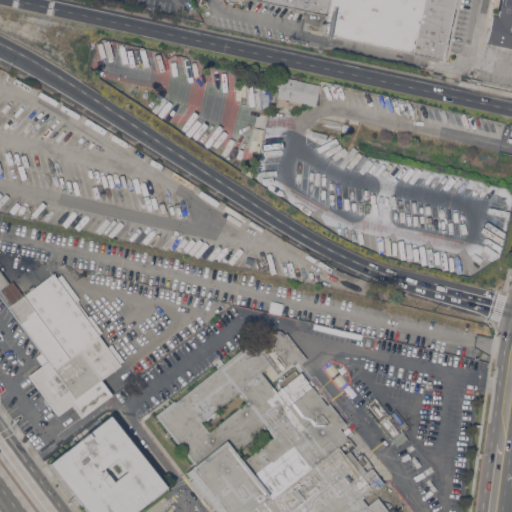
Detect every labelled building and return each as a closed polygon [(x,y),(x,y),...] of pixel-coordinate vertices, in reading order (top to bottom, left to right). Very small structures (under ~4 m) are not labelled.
[(326,14),(262,0),(330,0),(326,19),(325,19),(326,14)] [(326,19),(330,0),(424,0),(413,53),(322,33),(325,19),(326,19)] [(424,0),(460,0),(449,56),(444,55),(443,59),(413,53),(424,0)] [(511,0),(511,50),(498,47),(498,45),(487,42),(493,15),(498,16),(499,12),(500,10),(497,10),(499,0),(511,0)] [(320,84),(315,105),(277,97),(280,86),(279,85),(280,81),(281,76),(320,84)] [(80,299),(77,300),(89,316),(90,315),(102,331),(98,334),(107,347),(111,343),(124,360),(119,363),(121,364),(101,379),(112,394),(82,416),(72,404),(58,414),(29,375),(42,364),(36,356),(42,352),(0,295),(0,270),(9,283),(12,280),(22,293),(24,291),(26,293),(30,289),(34,286),(35,287),(53,273),(57,278),(61,274),(80,299)] [(258,511),(254,507),(247,511),(217,511),(204,495),(200,498),(187,483),(192,479),(186,471),(194,465),(155,415),(174,400),(175,401),(254,339),(256,341),(270,330),(272,332),(276,329),(281,329),(284,334),(286,332),(307,358),(300,364),(297,361),(294,364),(292,363),(277,374),(270,364),(261,371),(288,405),(313,386),(327,404),(330,402),(346,423),(340,427),(348,438),(339,446),(345,454),(350,451),(366,472),(372,467),(384,483),(379,487),(377,484),(360,497),(366,506),(378,497),(389,511),(258,511)] [(86,511),(48,463),(110,415),(166,487),(134,511),(86,511)]
